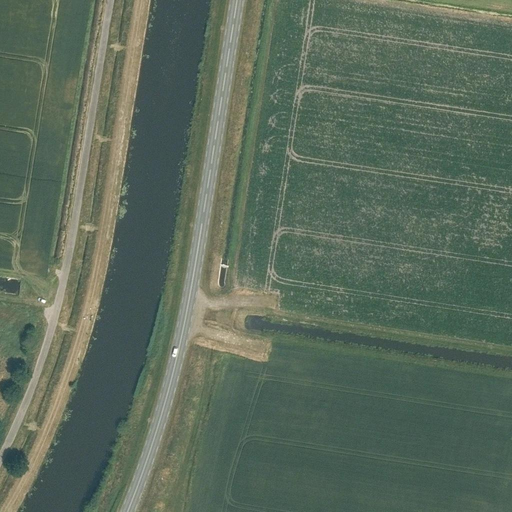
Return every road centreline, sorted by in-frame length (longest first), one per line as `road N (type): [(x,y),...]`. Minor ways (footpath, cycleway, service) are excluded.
road 1 (secondary): [(127,511),(183,331),(236,0)]
road 2 (unclassified): [(0,458),(40,369),(63,290),(110,0)]
